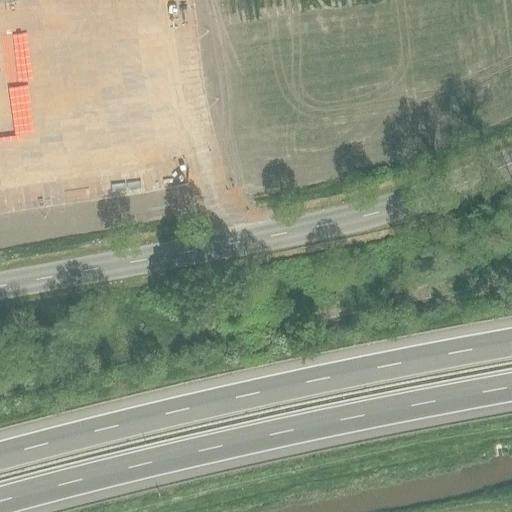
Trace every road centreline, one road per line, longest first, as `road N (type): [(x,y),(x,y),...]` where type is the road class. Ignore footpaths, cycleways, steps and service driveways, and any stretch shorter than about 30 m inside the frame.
road 1 (tertiary): [(0,287),(323,225),(511,162)]
road 2 (motorway): [(0,502),(511,388)]
road 3 (motorway): [(511,344),(0,457)]
